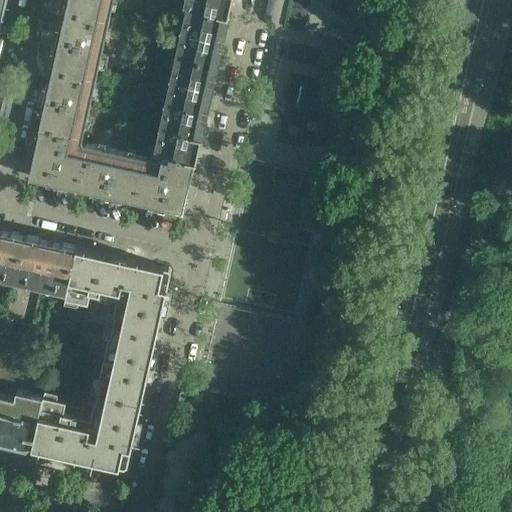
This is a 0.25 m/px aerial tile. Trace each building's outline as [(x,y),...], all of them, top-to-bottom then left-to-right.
[(110,18),(114,0),(68,0),(67,8),(110,18)] [(229,15),(232,0),(189,0),(189,6),(229,15)] [(229,25),(230,19),(229,17),(229,15),(189,6),(188,8),(191,9),(186,30),(224,39),(227,26),(229,25)] [(97,76),(110,18),(67,8),(54,66),(97,76)] [(155,32),(157,24),(145,22),(144,29),(155,32)] [(219,63),(224,39),(186,30),(181,54),(219,63)] [(150,55),(152,47),(140,45),(138,53),(150,55)] [(213,87),(219,63),(181,54),(175,78),(213,87)] [(84,135),(97,76),(54,66),(41,125),(84,135)] [(145,79),(146,71),(135,69),(133,77),(145,79)] [(208,111),(213,87),(175,78),(170,102),(208,111)] [(140,103),(141,95),(130,92),(128,100),(140,103)] [(205,123),(208,111),(170,102),(164,126),(202,135),(203,132),(205,130),(206,125),(205,123)] [(134,127),(136,119),(124,116),(122,124),(134,127)] [(77,185),(87,142),(83,141),(84,135),(41,125),(40,128),(41,128),(30,175),(77,185)] [(197,159),(202,135),(164,126),(159,150),(159,151),(197,159)] [(138,199),(147,156),(87,142),(77,185),(138,199)] [(185,209),(194,168),(196,161),(197,160),(197,159),(159,151),(159,150),(154,149),(152,157),(147,156),(138,199),(185,209)] [(0,271),(16,276),(25,235),(0,228),(0,271)] [(42,281),(51,240),(25,235),(16,276),(42,281)] [(68,287),(77,246),(51,240),(42,281),(68,287)] [(100,293),(109,254),(77,246),(68,287),(71,288),(70,295),(78,297),(77,304),(89,306),(91,297),(92,291),(100,293)] [(129,463),(158,333),(171,272),(171,271),(169,268),(168,267),(169,267),(109,254),(100,293),(92,291),(91,297),(120,303),(117,314),(120,314),(116,335),(113,334),(102,381),(105,382),(100,402),(98,402),(96,411),(67,404),(65,412),(73,414),(64,453),(124,466),(125,466),(128,464),(128,463),(129,463)] [(30,336),(32,324),(19,321),(17,333),(30,336)] [(42,339),(45,327),(32,324),(30,336),(42,339)] [(0,438),(32,446),(43,397),(44,395),(17,389),(15,397),(0,393),(0,438)] [(64,453),(73,414),(65,412),(67,404),(61,403),(62,399),(52,397),(52,399),(43,397),(32,446),(64,453)]
